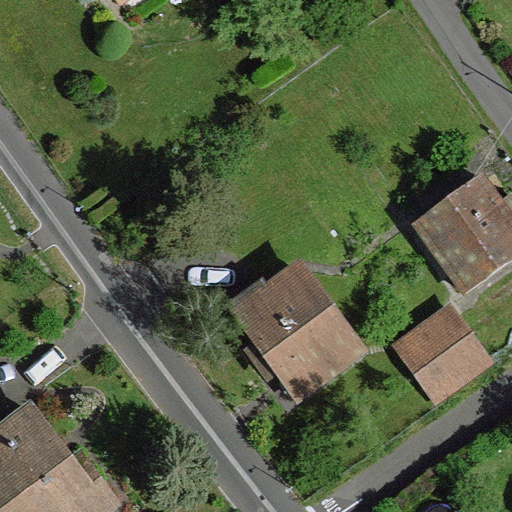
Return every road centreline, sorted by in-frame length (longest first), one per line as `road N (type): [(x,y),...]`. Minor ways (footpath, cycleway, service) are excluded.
road 1 (residential): [(0,142),(277,511)]
road 2 (residential): [(341,511),(511,398)]
road 3 (residential): [(431,0),(511,112)]
